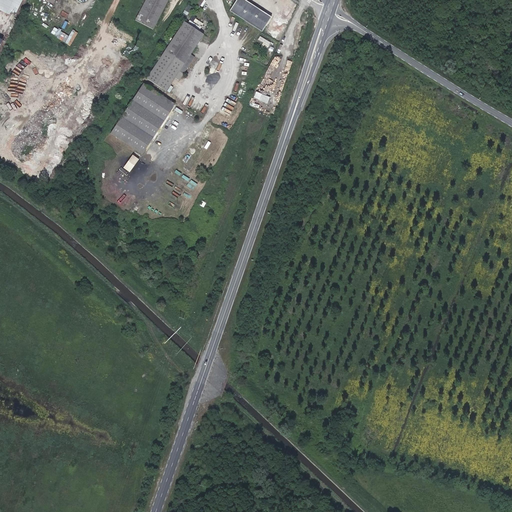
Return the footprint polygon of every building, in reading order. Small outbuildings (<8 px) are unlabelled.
[(0,0),(0,8),(17,17),(24,0),(0,0)] [(168,0),(145,0),(135,20),(153,29),(168,0)] [(272,17),(244,0),(236,0),(229,11),(262,32),(272,17)] [(193,15),(188,22),(199,30),(201,27),(194,22),(196,19),(197,17),(193,15)] [(191,54),(204,34),(185,22),(147,78),(167,91),(180,71),(184,74),(195,57),(191,54)] [(51,34),(72,44),(78,32),(72,29),(70,35),(55,27),(51,34)] [(127,109),(159,130),(175,105),(143,84),(127,109)] [(270,98),(257,93),(255,99),(259,100),(258,101),(267,104),(270,98)] [(142,156),(159,130),(127,109),(110,135),(142,156)] [(134,154),(125,167),(131,172),(141,159),(134,154)]
